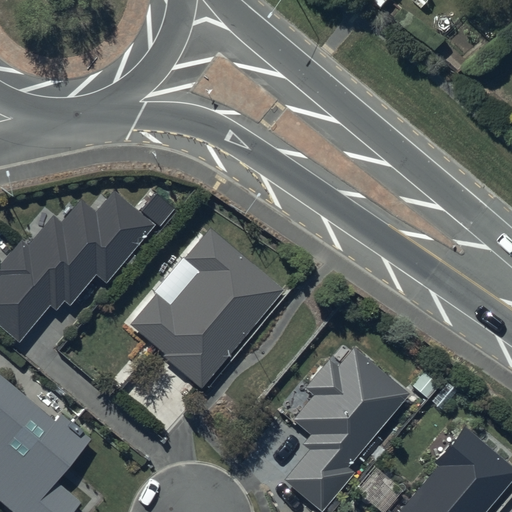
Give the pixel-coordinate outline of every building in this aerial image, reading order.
[(26,243),(19,237),(0,259),(0,323),(17,338),(48,302),(52,305),(61,295),(67,300),(93,269),(103,277),(151,220),(113,188),(95,209),(79,195),(60,218),(52,212),(26,243)] [(152,188),(138,205),(157,221),(171,204),(152,188)] [(168,301),(153,290),(128,320),(162,348),(160,351),(198,383),(280,285),(208,225),(182,255),(197,267),(168,301)] [(404,388),(351,347),(337,365),(325,356),(300,387),(307,392),(288,417),(307,431),(299,441),(307,447),(283,477),(319,505),(348,468),(344,464),(404,388)] [(0,499),(14,511),(66,511),(77,499),(51,476),(87,434),(58,409),(52,416),(0,371),(0,499)] [(472,511),(509,468),(462,430),(436,461),(440,464),(410,500),(422,510),(420,511),(472,511)]
